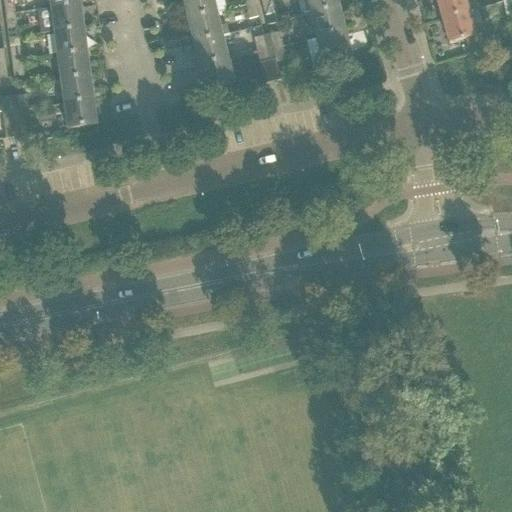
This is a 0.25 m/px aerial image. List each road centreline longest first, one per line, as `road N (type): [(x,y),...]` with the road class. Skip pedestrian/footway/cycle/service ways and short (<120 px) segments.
road 1 (residential): [(0,234),(422,129)]
road 2 (secondary): [(0,327),(274,272)]
road 3 (secondary): [(274,272),(436,256)]
road 4 (secondary): [(431,232),(331,251),(274,272)]
road 5 (residential): [(422,129),(387,0)]
